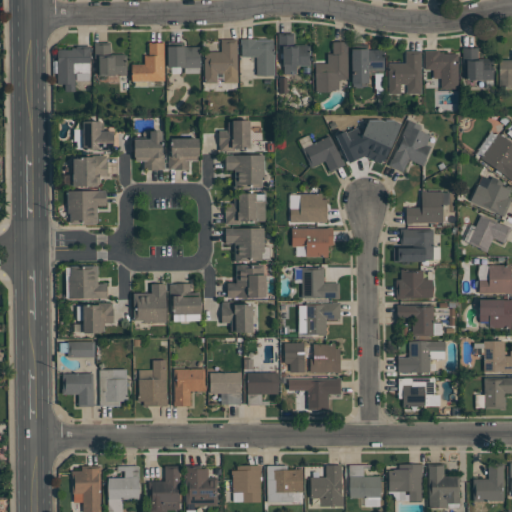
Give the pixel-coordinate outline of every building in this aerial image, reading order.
[(283,74),(283,66),(282,66),(282,48),(278,48),(277,33),(294,32),(294,44),(306,44),(306,45),(309,45),(310,66),(295,66),(295,73),(283,74)] [(237,82),(223,82),(223,73),(216,73),(216,83),(204,83),(204,51),(221,51),(220,39),(236,39),(237,82)] [(241,57),(241,39),(254,39),(254,40),(273,40),(273,54),(274,54),(274,75),(256,76),(256,56),(241,57)] [(199,67),(182,68),(181,66),(167,67),(166,46),(167,46),(167,41),(183,41),(183,45),(184,45),(184,47),(199,46),(199,67)] [(348,80),(338,80),(338,89),(331,89),(331,91),(315,92),(315,63),(327,63),(326,53),(332,53),(332,42),(347,41),(348,80)] [(111,42),(111,54),(124,54),(124,55),(126,55),(126,75),(98,75),(98,58),(94,58),(93,42),(111,42)] [(131,81),(131,64),(144,64),(144,55),(148,55),(148,42),(163,42),(164,81),(131,81)] [(383,69),(368,69),(368,83),(362,83),(362,88),(352,88),(352,83),(351,83),(351,49),(352,49),(352,44),(367,44),(367,48),(368,48),(368,49),(383,49),(383,69)] [(90,45),(90,50),(89,50),(89,73),(75,73),(75,91),(64,92),(64,84),(57,84),(57,49),(71,49),(71,48),(76,48),(76,45),(90,45)] [(493,58),(493,79),(464,79),(463,67),(466,67),(466,62),(462,62),(462,48),(476,48),(476,47),(480,47),(480,58),(493,58)] [(420,50),(421,93),(406,93),(406,84),(400,84),(400,94),(388,94),(388,63),(405,63),(405,51),(420,50)] [(457,53),(457,88),(441,88),(441,78),(433,78),(433,69),(424,69),(424,50),(438,50),(439,52),(443,52),(443,54),(457,53)] [(511,85),(498,85),(498,59),(511,59),(511,51),(511,85)] [(218,130),(227,130),(227,121),(231,121),(231,120),(249,120),(249,148),(233,148),(233,150),(219,151),(218,130)] [(385,120),(393,120),(400,123),(383,160),(381,160),(380,163),(366,157),(367,154),(348,163),(335,135),(344,131),(345,131),(357,126),(360,132),(362,132),(368,120),(381,120),(384,122),(385,120)] [(424,158),(425,159),(422,165),(408,158),(402,171),(387,165),(390,158),(391,159),(408,120),(420,125),(418,129),(430,134),(426,145),(430,146),(424,158)] [(113,130),(113,151),(100,151),(100,149),(82,149),(81,121),(99,121),(99,130),(113,130)] [(161,131),(161,155),(163,155),(163,169),(144,169),(144,161),(134,161),(134,158),(133,158),(133,139),(149,139),(149,131),(161,131)] [(511,142),(511,181),(479,158),(497,132),(511,142)] [(329,135),(337,151),(338,150),(346,164),(329,172),(323,161),(310,168),(308,163),(308,162),(301,149),(329,135)] [(189,169),(173,170),(173,169),(168,169),(168,155),(171,155),(170,139),(197,138),(198,156),(197,156),(197,160),(188,160),(189,169)] [(106,155),(106,160),(107,160),(107,177),(100,177),(100,186),(72,186),(72,158),(82,158),(82,157),(91,157),(91,155),(106,155)] [(263,155),(263,177),(261,177),(261,187),(234,187),(234,169),(225,169),(225,155),(263,155)] [(511,186),(507,197),(511,199),(503,217),(497,214),(498,213),(469,200),(477,184),(486,188),(491,176),(495,178),(495,179),(511,186)] [(67,190),(105,190),(105,205),(96,205),(96,223),(69,223),(69,213),(67,213),(67,190)] [(405,207),(420,207),(420,191),(425,191),(425,192),(448,192),(448,205),(442,205),(442,222),(412,222),(412,224),(405,224),(405,207)] [(255,201),(264,201),(265,221),(240,221),(240,224),(225,224),(225,218),(224,218),(224,203),(233,203),(233,193),(255,193),(255,201)] [(289,208),(299,208),(299,193),(321,193),(321,199),(326,199),(326,223),(321,223),(321,222),(289,222),(289,208)] [(503,243),(492,238),(486,252),(479,249),(480,248),(467,243),(480,214),(503,225),(503,224),(510,227),(503,243)] [(327,245),(327,256),(305,256),(305,246),(291,246),(291,228),(327,228),(327,227),(332,227),(332,245),(327,245)] [(263,228),(263,250),(261,250),(261,260),(234,261),(234,242),(224,242),(224,228),(263,228)] [(400,247),(399,228),(407,228),(407,229),(433,229),(433,260),(424,260),(424,261),(393,261),(393,247),(400,247)] [(511,294),(509,294),(509,293),(478,293),(478,279),(488,279),(488,265),(506,265),(506,264),(510,264),(510,275),(511,275),(511,294)] [(265,297),(227,298),(227,283),(236,283),(236,265),(263,265),(263,274),(265,274),(265,297)] [(70,266),(97,266),(97,284),(106,283),(107,298),(68,299),(67,276),(70,276),(70,266)] [(338,282),(338,298),(332,299),(332,297),(301,298),(301,266),(323,266),(323,282),(338,282)] [(395,297),(395,279),(400,279),(400,269),(422,269),(422,279),(432,279),(432,297),(395,297)] [(200,314),(172,314),(172,298),(169,298),(169,284),(190,283),(190,292),(199,292),(200,314)] [(165,284),(165,322),(143,322),(143,320),(133,320),(133,316),(130,316),(130,309),(133,309),(132,293),(150,293),(150,284),(165,284)] [(511,298),(511,322),(511,328),(489,328),(489,321),(479,321),(479,299),(510,299),(511,298)] [(82,333),(82,305),(98,305),(98,303),(112,302),(112,308),(113,308),(113,322),(104,322),(104,332),(82,333)] [(252,304),(252,332),(234,332),(234,331),(231,331),(230,322),(221,322),(221,308),(222,308),(222,302),(235,302),(235,304),(252,304)] [(326,335),(317,335),(305,335),(305,304),(323,304),(323,303),(332,303),(332,302),(339,302),(339,319),(326,319),(326,335)] [(433,335),(412,335),(412,320),(396,320),(396,305),(433,304),(433,335)] [(483,372),(483,340),(499,340),(499,341),(503,341),(504,356),(509,356),(509,350),(511,350),(511,372),(502,372),(502,371),(483,372)] [(94,357),(67,357),(67,341),(94,341),(94,357)] [(397,371),(397,357),(408,357),(408,341),(444,341),(444,351),(430,351),(430,372),(410,372),(410,371),(397,371)] [(313,358),(313,344),(329,344),(329,343),(334,343),(334,348),(339,348),(339,373),(333,373),(333,372),(309,372),(309,358),(313,358)] [(167,405),(143,405),(143,401),(138,401),(137,369),(152,369),(152,360),(165,360),(165,400),(167,400),(167,405)] [(126,368),(126,395),(127,395),(127,400),(119,400),(119,405),(99,405),(98,369),(126,368)] [(174,368),(204,368),(204,385),(205,385),(205,390),(190,390),(190,405),(173,405),(173,401),(174,401),(174,368)] [(209,373),(239,372),(240,403),(220,404),(220,393),(209,394),(209,373)] [(246,372),(278,372),(278,394),(261,394),(261,401),(268,401),(268,404),(247,405),(246,372)] [(61,394),(61,389),(62,389),(62,373),(92,373),(93,406),(77,406),(77,394),(61,394)] [(505,409),(499,409),(499,408),(483,408),(483,378),(511,377),(511,393),(505,393),(505,409)] [(307,410),(307,379),(336,379),(336,378),(340,378),(340,394),(328,394),(328,410),(307,410)] [(401,405),(401,398),(397,398),(397,378),(403,378),(434,378),(434,394),(439,394),(439,405),(401,405)] [(459,503),(447,503),(447,507),(428,508),(428,468),(427,468),(427,463),(443,463),(443,476),(460,476),(460,480),(458,480),(459,503)] [(504,463),(504,468),(502,468),(503,500),(473,501),(473,479),(487,479),(487,463),(504,463)] [(349,465),(370,464),(370,469),(363,469),(363,476),(380,476),(380,497),(349,498),(349,465)] [(422,464),(422,469),(421,469),(421,501),(408,501),(408,491),(388,491),(388,470),(392,470),(392,469),(398,469),(398,464),(422,464)] [(100,465),(100,473),(100,511),(83,511),(82,493),(72,493),(72,470),(81,470),(81,465),(100,465)] [(179,509),(166,509),(166,511),(150,511),(149,489),(148,489),(148,481),(164,481),(164,465),(180,465),(180,470),(179,470),(180,502),(179,503),(179,509)] [(217,477),(217,505),(186,506),(185,465),(200,465),(200,468),(207,468),(207,477),(217,477)] [(260,501),(242,502),(242,492),(231,492),(231,470),(236,470),(236,465),(260,465),(260,501)] [(266,502),(266,465),(286,465),(286,469),(302,469),(302,492),(293,492),(293,501),(266,502)] [(340,465),(340,496),(342,496),(342,506),(319,506),(319,498),(310,498),(309,477),(325,477),(325,465),(340,465)] [(138,466),(138,498),(107,499),(107,478),(117,478),(116,466),(138,466)]
